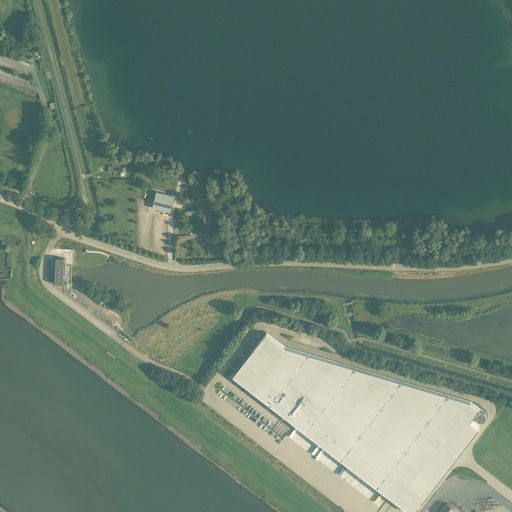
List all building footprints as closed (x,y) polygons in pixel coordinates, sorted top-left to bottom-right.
[(156,191),(152,208),(170,212),(174,196),(156,191)] [(218,234),(208,237),(210,247),(212,246),(214,254),(222,252),(220,244),(218,234)] [(51,259),(50,282),(63,283),(63,259),(51,259)] [(252,351),(233,375),(410,511),(414,511),(417,508),(421,503),(421,504),(479,428),(482,425),(473,418),(480,409),(471,402),(285,346),(266,332),(252,351)] [(300,445),(304,440),(295,433),(292,438),(300,445)]
